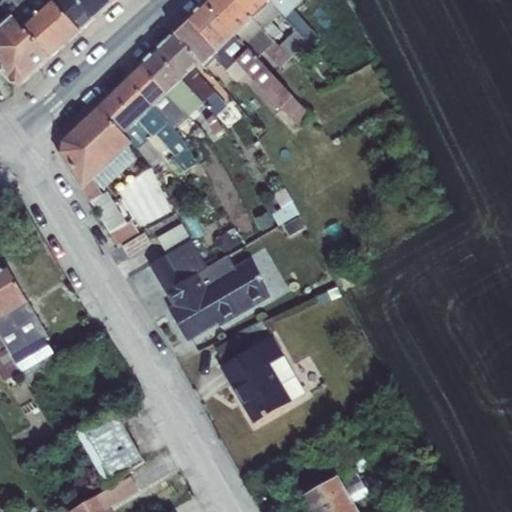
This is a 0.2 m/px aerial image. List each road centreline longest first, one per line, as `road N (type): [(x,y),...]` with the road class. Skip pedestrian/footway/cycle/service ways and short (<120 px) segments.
road 1 (residential): [(236,511),(11,139)]
road 2 (tertiary): [(11,139),(166,0)]
